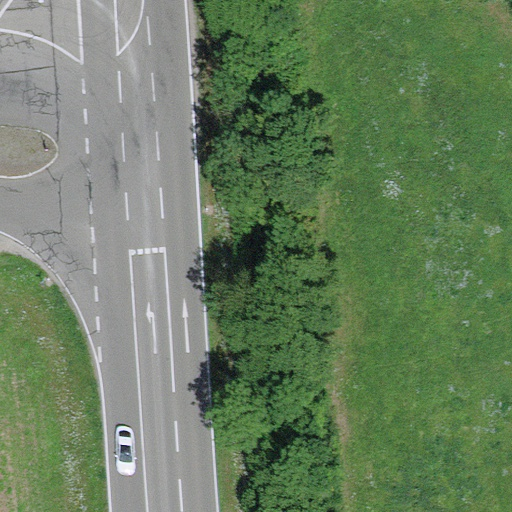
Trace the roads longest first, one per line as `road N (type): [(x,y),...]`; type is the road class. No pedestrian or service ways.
road 1 (secondary): [(150,218),(166,511)]
road 2 (secondary): [(129,0),(150,218)]
road 3 (secondary): [(150,218),(86,108),(0,77)]
road 4 (secondary): [(0,205),(150,218)]
